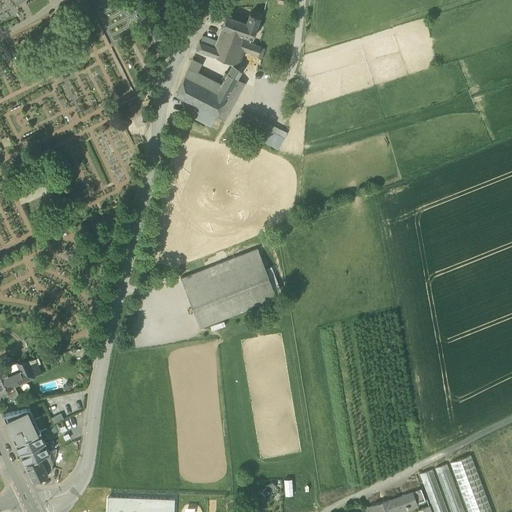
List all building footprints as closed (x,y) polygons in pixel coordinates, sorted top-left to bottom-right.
[(252,39),(253,39),(253,38),(251,37),(255,25),(257,26),(258,25),(257,25),(260,17),(250,13),(247,22),(226,15),(222,27),(243,35),(252,39)] [(196,49),(228,62),(233,64),(236,65),(238,61),(241,53),(242,50),(258,55),(261,47),(251,43),(241,40),(243,35),(222,27),(217,41),(215,47),(200,42),(199,42),(196,49)] [(251,43),(252,39),(243,35),(241,40),(251,43)] [(200,42),(215,47),(217,41),(203,36),(200,42)] [(192,60),(184,77),(217,92),(222,83),(198,72),(202,64),(192,60)] [(236,66),(236,65),(233,64),(232,65),(228,73),(238,78),(242,69),(236,66)] [(217,92),(227,97),(236,80),(238,78),(228,73),(222,83),(217,92)] [(176,95),(187,101),(216,116),(227,97),(217,92),(184,77),(176,95)] [(236,80),(227,97),(216,116),(224,120),(244,85),(236,80)] [(210,126),(216,116),(187,101),(182,112),(210,126)] [(233,125),(278,148),(286,132),(241,109),(233,125)] [(179,280),(198,329),(276,300),(265,271),(257,250),(180,279),(179,280)] [(265,271),(276,300),(283,297),(272,268),(265,271)] [(20,369),(21,370),(29,367),(28,366),(26,361),(18,363),(20,369)] [(36,362),(28,366),(29,367),(33,377),(41,373),(36,362)] [(7,365),(11,374),(19,370),(16,363),(7,365)] [(11,374),(9,375),(6,368),(0,371),(0,391),(1,392),(14,386),(14,385),(33,377),(29,367),(21,370),(20,369),(19,370),(20,370),(19,370),(11,374)] [(1,392),(6,402),(19,397),(14,386),(1,392)] [(2,414),(15,443),(40,431),(32,413),(29,415),(26,409),(2,414)] [(61,413),(51,418),(53,423),(63,418),(61,413)] [(24,462),(24,463),(39,457),(46,454),(50,452),(50,451),(49,451),(45,442),(45,441),(40,432),(41,432),(40,431),(15,443),(15,444),(16,443),(24,462)] [(54,457),(52,451),(50,452),(46,454),(47,457),(51,467),(54,457)] [(450,463),(468,511),(492,511),(471,455),(450,463)] [(48,474),(39,457),(24,463),(33,481),(48,474)] [(434,469),(450,511),(465,511),(447,464),(434,469)] [(419,474),(433,511),(447,511),(432,470),(419,474)] [(286,494),(294,493),(293,478),(285,478),(286,494)] [(412,492),(416,504),(425,500),(421,489),(412,492)] [(394,511),(406,506),(406,507),(409,506),(408,504),(415,502),(416,506),(417,506),(416,504),(412,492),(390,500),(389,499),(369,506),(371,511),(394,511)] [(108,497),(107,499),(106,511),(173,511),(174,498),(109,496),(108,497)] [(400,511),(416,506),(415,502),(408,504),(409,506),(406,507),(406,506),(394,511),(400,511)]
